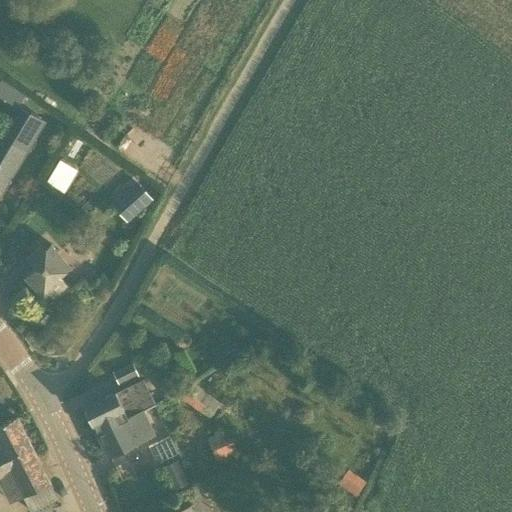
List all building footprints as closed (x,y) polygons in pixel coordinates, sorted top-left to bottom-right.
[(1,76),(0,77),(0,95),(19,107),(27,92),(1,76)] [(0,195),(10,180),(23,158),(44,122),(21,108),(0,143),(0,195)] [(61,164),(51,180),(64,187),(73,171),(61,164)] [(118,201),(131,217),(151,199),(138,184),(118,201)] [(34,267),(25,275),(26,276),(43,297),(47,293),(52,297),(67,285),(60,276),(70,267),(51,244),(46,247),(42,243),(32,252),(26,257),(34,267)] [(227,341),(219,345),(226,355),(230,360),(237,355),(227,341)] [(112,372),(118,386),(138,377),(132,363),(112,372)] [(94,423),(98,431),(142,410),(139,404),(152,397),(143,379),(85,407),(93,423),(94,423)] [(232,414),(220,405),(192,384),(182,398),(223,427),(232,414)] [(156,404),(147,408),(158,431),(167,427),(156,404)] [(110,457),(154,436),(142,410),(98,431),(110,457)] [(51,483),(17,417),(0,425),(0,463),(5,475),(8,482),(14,479),(30,511),(31,511),(57,499),(58,498),(50,483),(51,483)] [(228,431),(207,439),(217,462),(237,454),(228,431)] [(177,462),(181,460),(170,436),(149,447),(160,470),(163,468),(177,462)] [(177,462),(163,468),(173,488),(187,482),(177,462)] [(346,471),(336,487),(355,498),(364,482),(346,471)]
